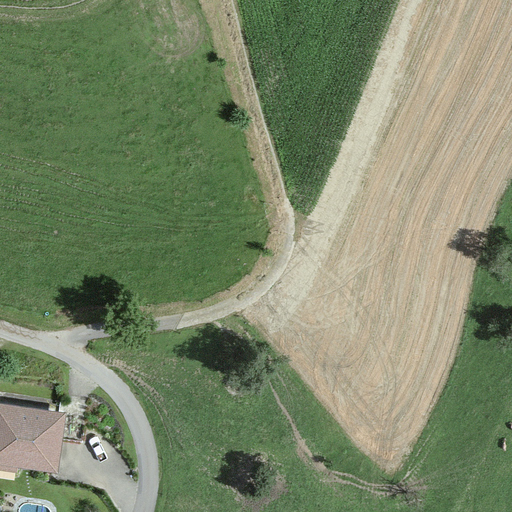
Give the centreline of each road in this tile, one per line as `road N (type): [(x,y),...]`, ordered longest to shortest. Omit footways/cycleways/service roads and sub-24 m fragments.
road 1 (track): [(232,0),(288,210),(285,256),(268,282),(223,310),(89,336),(60,350)]
road 2 (track): [(143,511),(147,446),(121,392),(60,350),(0,328)]
